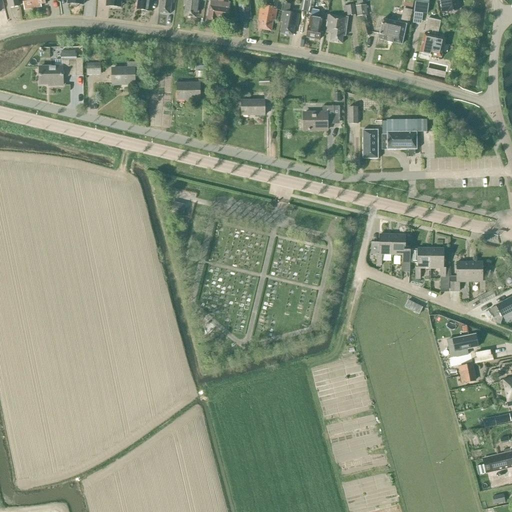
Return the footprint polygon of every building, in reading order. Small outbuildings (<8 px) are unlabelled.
[(7,0),(9,8),(19,7),(17,0),(7,0)] [(22,0),(24,10),(41,8),(40,5),(45,4),(44,0),(22,0)] [(137,10),(148,11),(149,8),(151,8),(152,0),(135,0),(138,1),(137,10)] [(159,0),(158,13),(170,14),(171,3),(173,4),(173,0),(159,0)] [(184,0),(183,5),(186,5),(184,17),(195,18),(196,13),(198,14),(200,0),(184,0)] [(227,0),(218,0),(218,2),(210,1),(207,20),(216,21),(217,19),(227,20),(229,9),(230,4),(227,3),(227,0)] [(260,21),(259,29),(271,32),(273,21),(274,21),(277,9),(281,10),(282,0),(273,0),(272,8),(261,6),(258,21),(260,21)] [(301,0),(299,11),(305,12),(307,0),(301,0)] [(311,9),(313,10),(314,0),(307,0),(306,11),(311,12),(311,9)] [(412,9),(414,1),(410,0),(404,0),(403,7),(412,9)] [(422,13),(427,14),(429,0),(427,0),(414,0),(413,12),(414,12),(422,13)] [(447,11),(447,12),(458,10),(456,0),(439,0),(442,12),(447,11)] [(240,20),(250,19),(248,2),(238,3),(240,20)] [(297,27),(299,15),(289,13),(290,4),(283,3),(280,22),(282,23),(280,33),(292,36),(294,27),(297,27)] [(356,16),(354,6),(346,7),(347,17),(356,16)] [(367,16),(366,6),(356,8),(357,18),(367,16)] [(378,40),(401,45),(406,26),(408,26),(412,11),(403,9),(400,23),(382,19),(378,40)] [(310,17),(318,19),(319,11),(312,10),(311,10),(311,12),(310,17)] [(330,42),(342,44),(343,36),(345,37),(348,18),(328,15),(325,33),(326,33),(326,34),(331,34),(330,42)] [(310,17),(306,38),(319,40),(323,20),(318,19),(310,17)] [(424,35),(420,53),(441,58),(445,40),(436,38),(440,22),(428,19),(424,35)] [(370,36),(367,23),(361,24),(364,37),(370,36)] [(83,76),(82,59),(76,59),(76,61),(62,61),(55,61),(55,67),(39,68),(39,85),(53,85),(53,86),(63,86),(63,81),(69,77),(83,76)] [(112,69),(112,86),(134,85),(133,78),(141,78),(141,63),(127,63),(127,69),(112,69)] [(100,73),(100,64),(86,64),(87,74),(100,73)] [(152,78),(147,126),(169,128),(173,95),(164,94),(165,86),(161,86),(162,79),(152,78)] [(206,93),(206,80),(198,80),(198,84),(177,84),(177,101),(198,101),(198,93),(206,93)] [(241,100),(241,116),(264,116),(264,104),(271,104),(271,92),(264,93),(264,100),(241,100)] [(322,113),(303,113),(303,131),(327,131),(327,119),(340,119),(340,106),(322,106),(322,113)] [(348,108),(348,125),(358,125),(357,108),(348,108)] [(381,151),(406,150),(406,155),(415,155),(415,150),(417,150),(416,132),(426,132),(426,120),(416,121),(386,121),(386,135),(381,135),(381,151)] [(362,131),(363,160),(378,159),(378,130),(362,131)] [(173,211),(183,213),(185,206),(174,203),(173,211)] [(382,256),(392,256),(392,236),(379,235),(379,243),(371,243),(371,254),(376,255),(376,266),(382,266),(382,256)] [(401,272),(409,272),(410,246),(405,246),(405,236),(392,236),(392,256),(402,256),(401,272)] [(420,270),(430,270),(430,249),(417,249),(417,250),(411,250),(411,263),(417,263),(417,269),(415,269),(415,280),(420,280),(420,270)] [(443,249),(430,249),(430,270),(440,270),(440,278),(445,278),(445,269),(443,269),(443,249)] [(459,283),(469,283),(469,263),(456,263),(456,278),(450,278),(450,291),(459,291),(459,283)] [(479,283),(480,293),(485,293),(485,282),(486,282),(490,272),(482,270),(482,263),(469,263),(469,283),(479,283)] [(477,299),(481,306),(496,298),(492,291),(477,299)] [(496,307),(489,311),(493,319),(501,315),(502,318),(505,317),(506,319),(511,316),(511,299),(511,298),(496,306),(496,307)] [(404,308),(419,315),(423,308),(408,300),(404,308)] [(475,335),(452,340),(457,364),(471,361),(469,354),(468,355),(467,350),(477,348),(475,335)] [(485,342),(502,348),(505,342),(487,335),(485,342)] [(461,384),(476,382),(472,364),(458,367),(461,384)] [(511,378),(503,380),(507,402),(511,400),(511,378)] [(494,419),(496,426),(511,422),(509,415),(494,419)] [(511,451),(482,459),(486,475),(511,468),(511,451)] [(493,497),(494,505),(505,503),(503,495),(493,497)]
